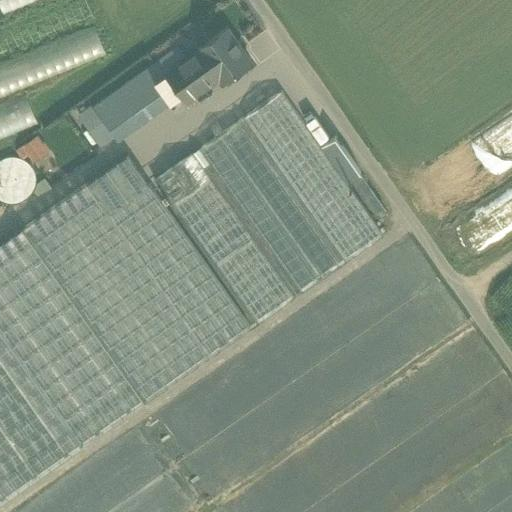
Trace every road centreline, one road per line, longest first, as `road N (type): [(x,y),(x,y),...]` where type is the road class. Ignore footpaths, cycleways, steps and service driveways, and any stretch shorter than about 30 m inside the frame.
road 1 (track): [(511,363),(254,0)]
road 2 (track): [(296,58),(154,156),(139,140),(20,219)]
